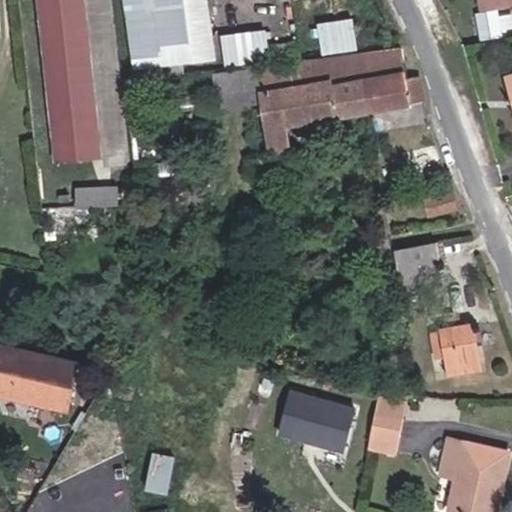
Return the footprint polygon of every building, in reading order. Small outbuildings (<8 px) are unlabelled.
[(99,155),(81,0),(36,0),(52,159),(99,155)] [(211,58),(204,0),(121,0),(130,67),(211,58)] [(511,0),(476,0),(478,11),(511,5),(511,0)] [(483,40),(479,15),(459,18),(463,44),(483,40)] [(354,47),(350,19),(316,24),(321,54),(354,47)] [(286,62),(293,60),(292,42),(265,44),(263,29),(226,33),(230,67),(286,62)] [(404,76),(399,41),(293,60),(294,83),(333,79),(339,117),(366,112),(408,106),(404,76)] [(294,83),(293,60),(286,62),(287,68),(256,71),(264,126),(268,152),(292,149),(289,125),(339,117),(333,79),(294,83)] [(425,102),(416,73),(404,76),(408,106),(425,102)] [(120,75),(123,100),(140,98),(138,84),(151,82),(151,74),(120,75)] [(268,152),(264,126),(248,128),(251,155),(268,152)] [(77,202),(118,202),(119,183),(77,183),(77,202)] [(451,190),(424,195),(427,215),(455,210),(451,190)] [(400,198),(382,201),(384,213),(402,210),(400,198)] [(371,231),(387,228),(384,213),(382,201),(373,203),(374,212),(369,213),(371,231)] [(434,242),(393,248),(395,269),(428,265),(438,264),(434,242)] [(428,265),(395,269),(399,288),(430,284),(428,265)] [(478,371),(470,322),(438,326),(445,376),(478,371)] [(0,392),(65,410),(78,361),(0,340),(0,392)] [(345,448),(353,404),(289,392),(280,435),(345,448)] [(401,403),(375,397),(372,409),(399,415),(401,403)] [(399,415),(372,409),(368,436),(393,441),(399,415)] [(480,511),(486,484),(496,485),(502,455),(447,444),(442,474),(453,477),(446,510),(455,511),(480,511)] [(198,465),(175,460),(164,502),(188,508),(198,465)] [(490,511),(496,485),(486,484),(480,511),(490,511)]
